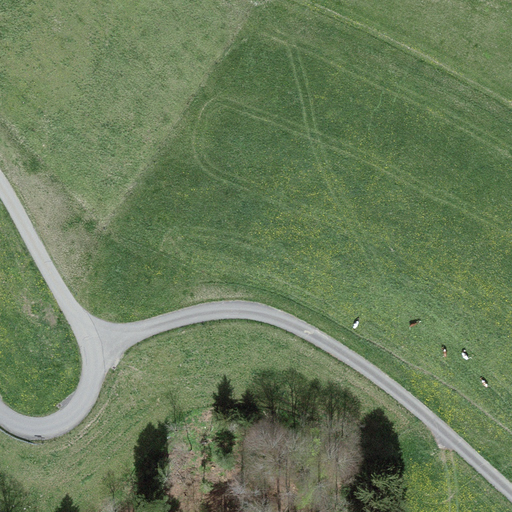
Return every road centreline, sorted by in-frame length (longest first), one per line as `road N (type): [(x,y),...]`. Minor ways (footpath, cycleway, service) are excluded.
road 1 (unclassified): [(0,186),(89,353),(74,410),(55,423),(30,431),(0,412)]
road 2 (track): [(511,115),(264,0)]
